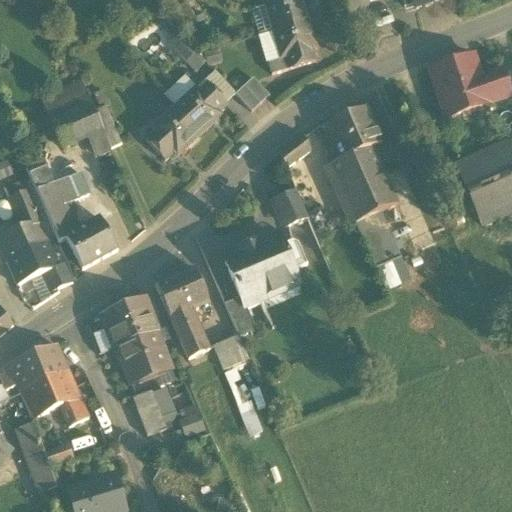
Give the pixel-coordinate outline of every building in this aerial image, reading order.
[(267,3),(266,0),(253,0),(257,10),(264,8),(263,4),(267,3)] [(264,8),(271,33),(308,22),(301,0),(266,0),(267,3),(263,4),(264,8)] [(400,0),(404,9),(413,6),(411,0),(400,0)] [(411,0),(413,6),(415,12),(456,0),(411,0)] [(186,4),(170,12),(180,34),(206,22),(201,11),(191,15),(186,4)] [(264,8),(257,10),(250,12),(257,37),(271,33),(264,8)] [(271,33),(280,61),(280,62),(284,61),(287,72),(315,64),(312,53),(316,51),(308,22),(271,33)] [(271,33),(257,37),(265,65),(267,65),(280,61),(271,33)] [(169,46),(183,61),(191,54),(177,38),(169,46)] [(218,52),(204,55),(208,68),(221,65),(218,52)] [(195,55),(184,65),(194,75),(205,65),(195,55)] [(429,75),(444,121),(508,98),(500,75),(481,81),(474,59),(429,75)] [(271,77),(287,72),(284,61),(280,62),(280,61),(267,65),(271,77)] [(207,85),(226,105),(234,97),(214,75),(205,83),(207,85)] [(162,99),(173,111),(195,90),(184,79),(162,99)] [(39,98),(45,111),(85,94),(80,81),(39,98)] [(235,97),(251,115),(268,99),(252,81),(235,97)] [(195,90),(173,111),(198,139),(221,118),(218,115),(227,107),(226,105),(207,85),(198,94),(195,90)] [(94,113),(104,108),(109,107),(102,92),(87,98),(94,113)] [(88,139),(96,158),(111,151),(102,131),(94,113),(87,98),(85,94),(45,111),(62,150),(88,139)] [(104,108),(94,113),(102,131),(112,126),(104,108)] [(324,129),(339,163),(370,150),(381,145),(365,110),(324,129)] [(176,159),(198,139),(173,111),(150,131),(153,134),(144,143),(164,164),(173,156),(176,159)] [(102,131),(111,151),(121,146),(112,126),(102,131)] [(285,169),(286,171),(309,154),(310,153),(310,152),(303,138),(277,158),(285,169)] [(511,141),(455,167),(482,228),(511,214),(511,141)] [(329,168),(355,226),(380,215),(396,207),(370,150),(339,163),(329,168)] [(0,165),(0,181),(12,177),(6,163),(0,165)] [(29,176),(36,194),(52,186),(45,169),(29,176)] [(67,180),(76,202),(89,197),(80,175),(67,180)] [(73,235),(78,232),(67,206),(76,202),(67,180),(52,186),(73,235)] [(3,192),(7,201),(27,192),(23,183),(3,192)] [(78,232),(73,235),(52,186),(36,194),(56,241),(58,245),(65,241),(82,272),(117,253),(99,221),(78,232)] [(0,240),(0,251),(5,264),(46,245),(38,227),(41,226),(27,192),(7,201),(20,232),(0,240)] [(281,226),(288,228),(307,220),(296,194),(272,204),(281,226)] [(409,280),(380,215),(355,226),(384,291),(409,280)] [(239,300),(244,309),(245,309),(263,301),(259,294),(295,279),(293,273),(306,267),(297,246),(291,244),(282,248),(279,241),(273,238),(260,244),(258,249),(242,256),(236,254),(227,258),(224,264),(239,300)] [(239,247),(236,254),(242,256),(258,249),(260,244),(252,241),(239,247)] [(416,251),(424,272),(443,264),(434,243),(416,251)] [(57,269),(46,245),(5,264),(16,288),(31,282),(41,278),(49,295),(71,286),(71,285),(62,266),(57,269)] [(408,274),(421,268),(414,252),(401,259),(408,274)] [(154,288),(188,363),(208,354),(189,312),(208,304),(193,271),(154,288)] [(49,295),(41,278),(31,282),(40,304),(51,299),(49,295)] [(259,294),(263,301),(298,286),(295,279),(259,294)] [(224,306),(238,339),(238,340),(255,332),(245,309),(244,309),(239,300),(224,306)] [(144,301),(122,309),(135,343),(156,334),(157,334),(144,301)] [(114,351),(135,343),(122,309),(100,318),(105,332),(113,351),(114,351)] [(0,339),(12,329),(11,328),(0,312),(0,339)] [(101,356),(113,351),(105,332),(93,337),(101,356)] [(170,370),(156,334),(135,343),(114,351),(129,386),(153,377),(170,370)] [(247,361),(238,340),(238,339),(212,350),(222,372),(247,361)] [(16,388),(20,395),(67,374),(66,373),(67,373),(55,348),(7,368),(2,370),(3,374),(0,377),(0,383),(5,394),(16,388)] [(175,383),(170,370),(153,377),(158,390),(175,383)] [(87,421),(67,374),(20,395),(32,421),(60,409),(69,430),(70,429),(85,422),(87,421)] [(160,419),(161,420),(174,415),(168,400),(165,393),(152,398),(155,405),(155,407),(160,420),(160,419)] [(131,401),(137,415),(155,407),(155,405),(152,398),(150,394),(135,400),(131,401)] [(262,435),(249,404),(237,410),(250,440),(262,435)] [(137,415),(141,427),(160,420),(155,407),(137,415)] [(179,424),(184,440),(203,433),(198,418),(179,424)] [(160,419),(160,420),(141,427),(146,440),(165,432),(161,420),(160,419)] [(70,429),(74,436),(88,429),(85,422),(70,429)] [(25,463),(27,463),(44,457),(34,425),(29,427),(15,432),(25,463)] [(67,448),(44,457),(48,469),(72,461),(67,448)] [(56,490),(48,469),(44,457),(27,463),(40,495),(45,493),(56,490)] [(67,493),(72,511),(123,511),(114,478),(67,493)] [(215,511),(230,511),(232,506),(218,503),(215,511)]
